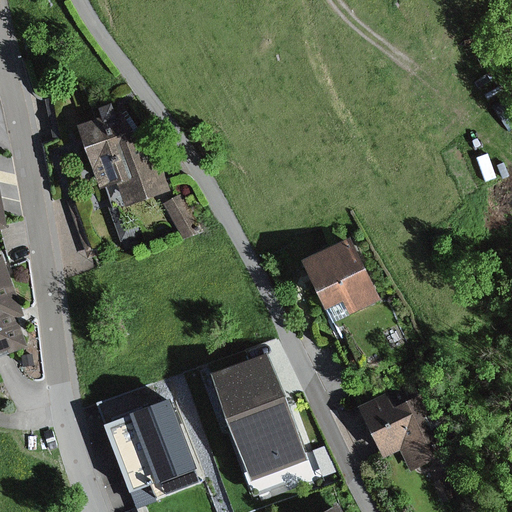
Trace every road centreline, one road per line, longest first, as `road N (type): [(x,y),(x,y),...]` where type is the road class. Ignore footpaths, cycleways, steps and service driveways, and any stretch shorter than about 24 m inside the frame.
road 1 (residential): [(86,0),(205,165),(286,312),(380,511)]
road 2 (residential): [(105,511),(69,411),(47,225),(0,3)]
road 3 (track): [(343,0),(397,49),(441,75)]
